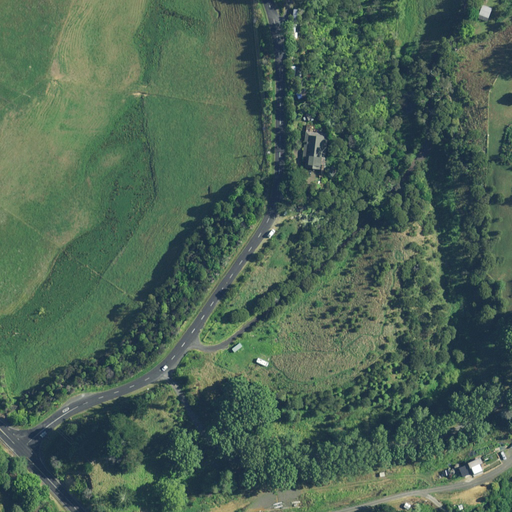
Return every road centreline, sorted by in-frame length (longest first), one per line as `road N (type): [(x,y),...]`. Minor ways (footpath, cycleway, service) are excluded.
road 1 (residential): [(186,339),(204,346),(231,339),(322,264),(374,194),(424,147),(434,53),(464,0)]
road 2 (residential): [(156,371),(179,391),(210,465),(258,474),(435,439),(486,409),(511,378)]
road 3 (residential): [(267,0),(280,87),(275,203),(186,339)]
road 4 (residential): [(156,371),(67,411),(20,449)]
